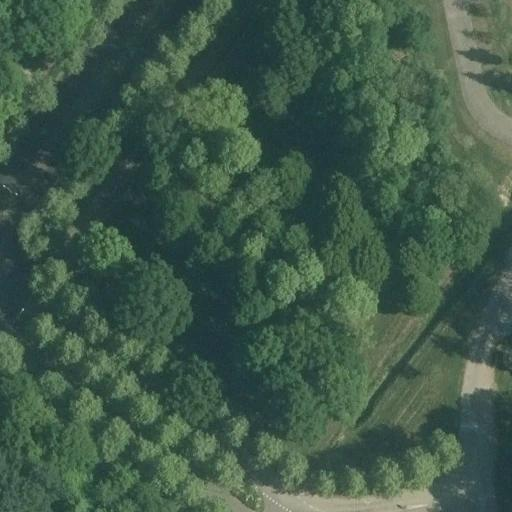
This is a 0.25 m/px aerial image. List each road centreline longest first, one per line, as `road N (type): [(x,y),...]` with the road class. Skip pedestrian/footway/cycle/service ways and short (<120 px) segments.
road 1 (unclassified): [(282,511),(285,497),(21,299),(4,266)]
road 2 (unclassified): [(4,266),(22,221),(192,0)]
road 3 (unclassified): [(0,332),(238,511)]
road 4 (unclassified): [(138,0),(0,182)]
